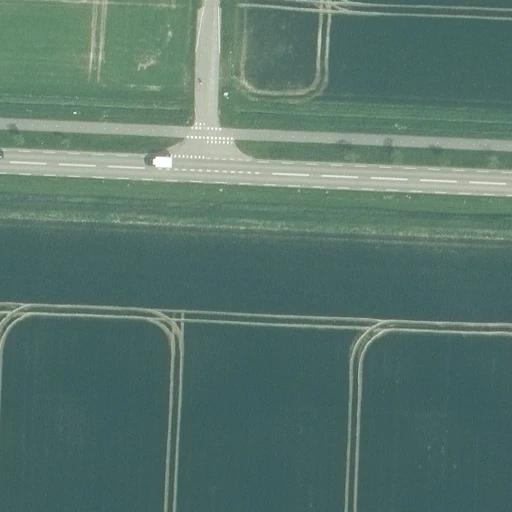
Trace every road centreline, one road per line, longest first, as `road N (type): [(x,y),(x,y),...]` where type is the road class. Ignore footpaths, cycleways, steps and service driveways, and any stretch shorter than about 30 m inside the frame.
road 1 (tertiary): [(511,184),(201,170)]
road 2 (tertiary): [(201,170),(0,161)]
road 3 (unclassified): [(201,170),(209,0)]
